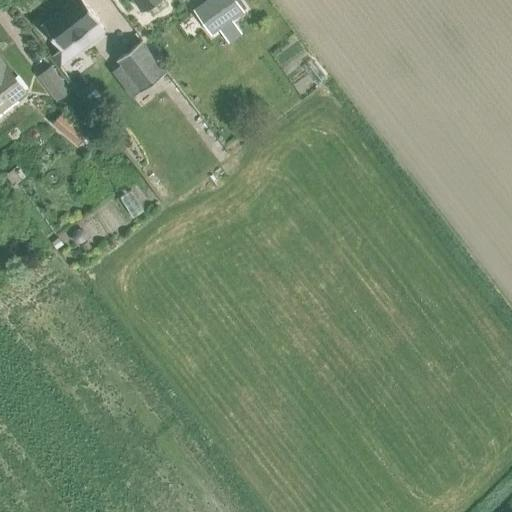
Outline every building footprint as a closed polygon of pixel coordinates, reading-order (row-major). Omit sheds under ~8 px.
[(82,0),(71,0),(42,23),(61,48),(52,54),(60,65),(104,31),(96,21),(97,20),(82,0)] [(157,0),(134,0),(142,11),(157,0)] [(236,0),(206,0),(199,5),(193,9),(211,34),(218,30),(244,11),(236,0)] [(112,71),(132,96),(166,71),(141,41),(116,60),(119,64),(112,71)] [(0,110),(25,92),(6,67),(5,67),(0,60),(0,110)] [(37,75),(57,101),(70,91),(50,66),(37,75)] [(97,110),(105,104),(91,84),(83,90),(97,110)] [(61,112),(52,122),(64,132),(73,122),(61,112)] [(12,169),(6,175),(13,184),(19,179),(12,169)] [(72,235),(71,235),(72,236),(72,237),(72,238),(73,239),(74,240),(75,241),(76,241),(77,241),(78,241),(78,242),(79,241),(80,241),(81,241),(81,240),(82,240),(83,239),(84,238),(84,237),(84,236),(85,236),(85,235),(85,234),(84,234),(84,233),(84,232),(83,231),(83,230),(82,230),(82,229),(81,229),(80,229),(79,228),(78,228),(77,228),(77,229),(76,229),(75,229),(74,230),(73,230),(73,231),(72,232),(72,233),(72,234),(72,235)]
